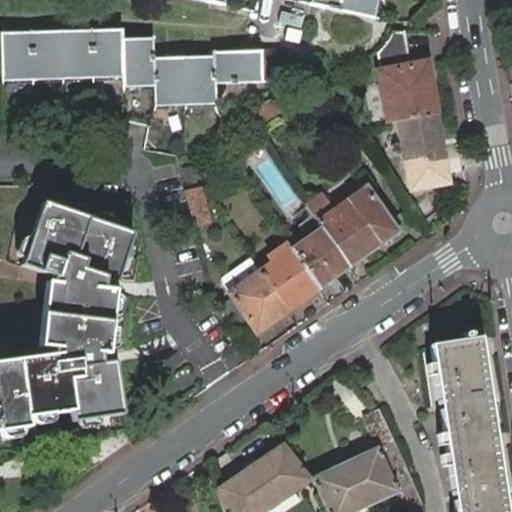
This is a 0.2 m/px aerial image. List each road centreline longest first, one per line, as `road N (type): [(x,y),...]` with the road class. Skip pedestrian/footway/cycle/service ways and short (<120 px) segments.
road 1 (residential): [(504,222),(80,511)]
road 2 (residential): [(504,222),(471,0)]
